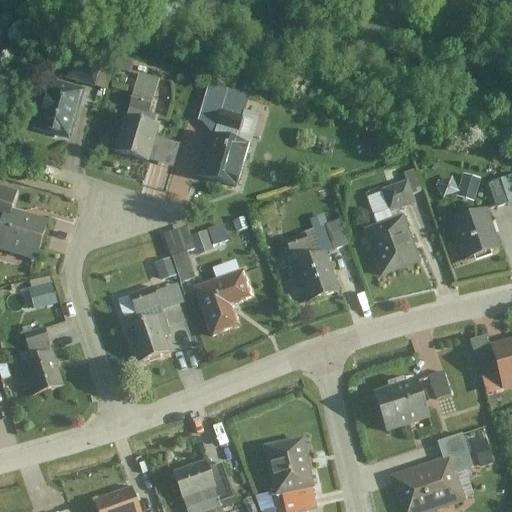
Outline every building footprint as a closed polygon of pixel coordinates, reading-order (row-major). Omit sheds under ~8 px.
[(97,89),(101,77),(74,70),(70,82),(97,89)] [(37,134),(78,146),(93,94),(51,82),(37,134)] [(117,157),(153,167),(164,130),(127,120),(117,157)] [(381,151),(376,131),(360,135),(364,155),(381,151)] [(216,140),(205,179),(243,190),(254,151),(216,140)] [(415,170),(406,174),(414,196),(423,192),(415,170)] [(484,178),(467,173),(460,196),(477,202),(484,178)] [(511,176),(490,183),(497,205),(511,200),(511,176)] [(454,179),(442,183),(446,195),(459,190),(454,179)] [(413,204),(406,182),(363,195),(370,217),(413,204)] [(0,227),(1,227),(0,229),(0,251),(41,264),(53,226),(18,214),(22,200),(0,193),(0,227)] [(310,308),(342,297),(329,257),(350,250),(335,205),(324,209),(328,223),(305,230),(308,237),(288,243),(310,308)] [(466,265),(505,253),(492,211),(454,222),(466,265)] [(245,219),(235,222),(239,233),(249,230),(245,219)] [(372,233),(388,281),(422,270),(407,222),(372,233)] [(188,227),(164,236),(171,257),(176,273),(178,279),(196,273),(190,253),(196,250),(192,237),(188,227)] [(204,248),(213,275),(231,269),(223,248),(217,250),(211,231),(192,237),(196,250),(204,248)] [(176,273),(171,257),(152,263),(158,279),(176,273)] [(214,343),(247,332),(242,316),(240,313),(260,306),(250,275),(197,293),(214,343)] [(52,284),(30,289),(36,309),(57,304),(52,284)] [(145,322),(130,327),(144,369),(183,356),(173,324),(194,317),(184,284),(137,299),(145,322)] [(46,333),(24,341),(29,356),(52,349),(46,333)] [(511,346),(496,351),(509,396),(511,395),(511,346)] [(68,391),(56,355),(34,363),(46,399),(68,391)] [(447,376),(432,380),(438,403),(453,399),(447,376)] [(395,392),(375,399),(387,437),(436,422),(424,384),(412,388),(410,381),(393,386),(395,392)] [(465,440),(447,445),(453,468),(456,476),(474,470),(465,440)] [(308,443),(267,451),(276,502),(287,498),(317,494),(308,443)] [(208,467),(175,478),(185,511),(212,511),(222,509),(212,474),(208,467)] [(453,468),(396,486),(404,511),(429,511),(464,501),(456,476),(453,468)] [(237,504),(227,470),(212,474),(222,509),(237,504)] [(146,511),(137,491),(99,505),(101,511),(146,511)] [(287,498),(288,511),(319,511),(317,494),(287,498)]
